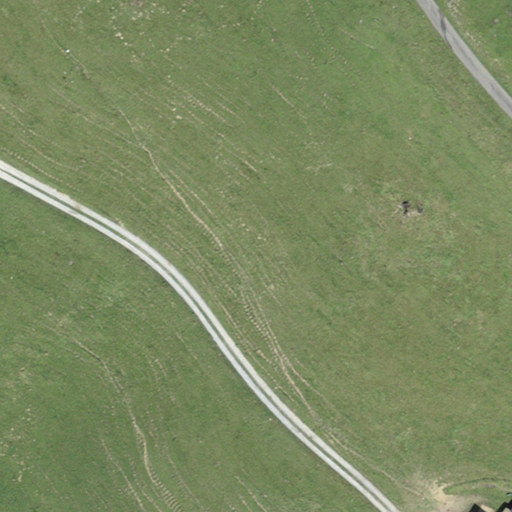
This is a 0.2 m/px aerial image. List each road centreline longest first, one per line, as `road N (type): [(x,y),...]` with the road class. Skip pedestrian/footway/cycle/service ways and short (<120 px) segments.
road 1 (track): [(389,511),(252,379),(167,270),(0,168)]
road 2 (track): [(511,108),(425,0)]
